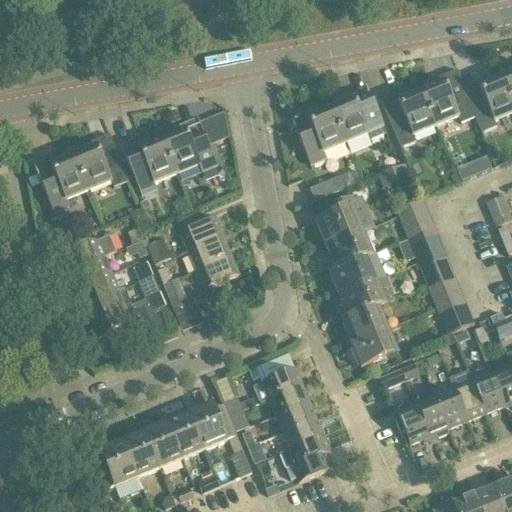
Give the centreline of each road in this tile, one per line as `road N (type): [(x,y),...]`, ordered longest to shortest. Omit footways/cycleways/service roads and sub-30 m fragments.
road 1 (residential): [(0,446),(266,336),(286,309)]
road 2 (residential): [(511,15),(242,67)]
road 3 (residential): [(286,309),(242,67)]
road 4 (residential): [(242,67),(0,108)]
road 5 (residential): [(385,498),(316,345),(286,309)]
road 6 (residential): [(385,498),(511,448)]
